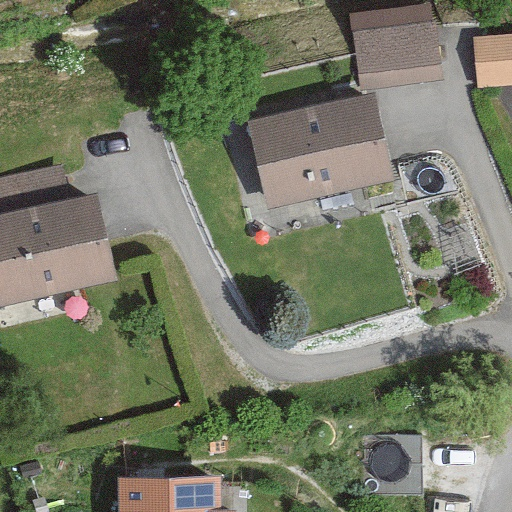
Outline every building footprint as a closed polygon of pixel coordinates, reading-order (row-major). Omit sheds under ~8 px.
[(433,80),(424,11),(348,20),(357,89),(433,80)] [(511,40),(470,44),(474,91),(511,87),(511,40)] [(386,181),(368,97),(246,124),(264,208),(386,181)] [(0,309),(112,280),(89,193),(66,199),(58,170),(0,184),(0,309)] [(120,511),(221,511),(221,482),(120,483),(120,511)]
